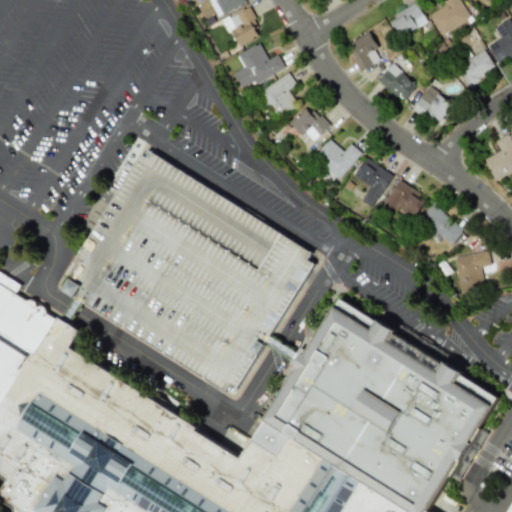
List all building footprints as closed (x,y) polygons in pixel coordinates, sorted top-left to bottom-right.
[(209,0),(215,15),(245,3),(243,0),(209,0)] [(428,14),(441,35),(470,17),(459,0),(441,0),(444,4),(428,14)] [(425,23),(417,3),(387,17),(396,36),(425,23)] [(261,33),(245,6),(222,20),(238,47),(261,33)] [(500,37),(487,45),(497,63),(511,54),(511,23),(509,18),(494,27),(500,37)] [(381,60),(368,32),(346,42),(360,70),(381,60)] [(240,89),(284,67),(278,54),(267,59),(259,43),(236,54),(242,67),(233,72),(240,89)] [(465,86),(495,68),(482,48),(467,58),(453,67),(465,86)] [(417,86),(392,63),(377,79),(402,102),(417,86)] [(296,103),(286,89),(295,84),(287,72),(260,91),(277,116),(296,103)] [(412,113),(440,123),(450,98),(423,88),(412,113)] [(312,141),(327,126),(307,104),(288,122),(301,136),(305,133),(312,141)] [(494,141),(499,150),(483,159),(494,180),(511,170),(511,142),(507,134),(494,141)] [(342,151),(328,138),(312,157),(337,179),(360,153),(349,143),(342,151)] [(360,200),(372,208),(392,174),(364,157),(353,176),(369,186),(360,200)] [(62,299),(142,160),(318,265),(237,404),(62,299)] [(414,216),(425,199),(397,181),(381,206),(392,214),(398,205),(414,216)] [(450,244),(463,229),(432,203),(419,219),(450,244)] [(490,265),(487,251),(453,256),(458,292),(483,288),(480,266),(490,265)] [(0,283),(58,320),(59,318),(79,330),(69,346),(197,427),(196,429),(241,458),(341,298),(498,397),(427,510),(430,511),(14,511),(14,508),(0,498),(0,491),(7,480),(0,475),(0,283)]
